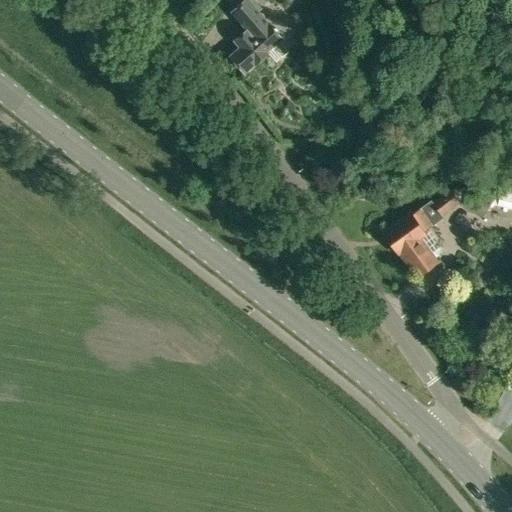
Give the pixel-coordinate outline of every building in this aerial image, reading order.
[(230,55),(244,72),(265,54),(263,52),(279,38),(247,0),(245,0),(231,12),(247,30),(234,41),(239,47),(230,55)] [(460,204),(480,218),(494,198),(493,198),(501,187),(479,185),(478,187),(474,184),(460,204)] [(499,206),(511,209),(511,187),(503,186),(499,206)] [(441,216),(431,203),(430,202),(411,215),(409,212),(381,232),(397,254),(399,253),(416,277),(437,261),(420,238),(425,234),(423,230),(431,224),(432,226),(442,219),(441,216)] [(457,264),(440,275),(454,296),(471,286),(457,264)]
